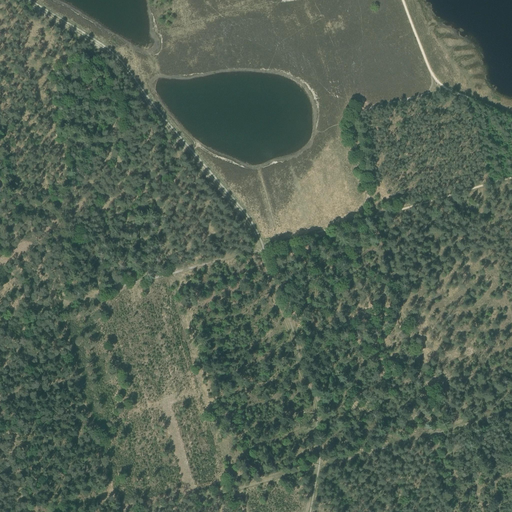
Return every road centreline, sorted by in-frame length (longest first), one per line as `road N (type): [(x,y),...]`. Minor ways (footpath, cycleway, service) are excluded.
road 1 (track): [(147,511),(511,408)]
road 2 (track): [(403,0),(438,82),(511,114)]
road 3 (track): [(511,176),(392,209)]
